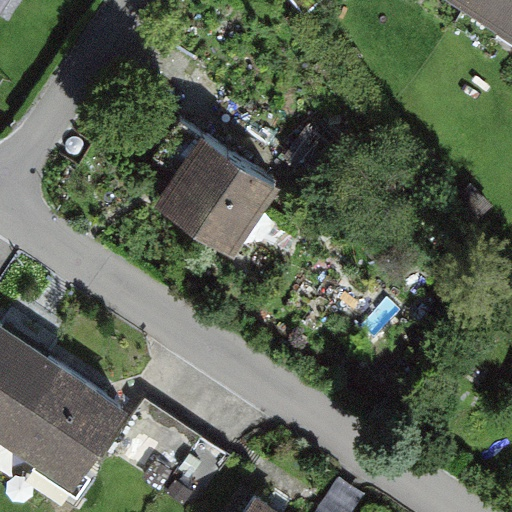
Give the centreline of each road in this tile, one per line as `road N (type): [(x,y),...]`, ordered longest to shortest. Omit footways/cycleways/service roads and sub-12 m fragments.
road 1 (residential): [(0,203),(459,511)]
road 2 (residential): [(0,200),(132,0)]
